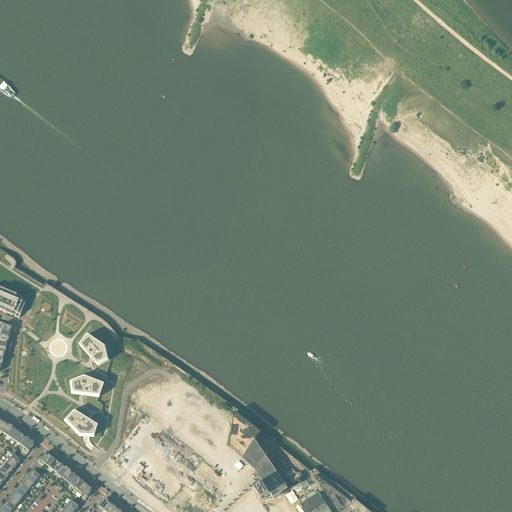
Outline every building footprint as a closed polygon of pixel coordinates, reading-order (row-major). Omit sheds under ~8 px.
[(0,310),(4,312),(19,318),(25,304),(25,303),(22,301),(23,300),(15,296),(16,295),(0,288),(0,310)] [(6,324),(1,322),(0,325),(0,330),(10,333),(11,327),(6,326),(6,324)] [(73,411),(64,421),(78,435),(78,436),(79,436),(82,436),(90,437),(93,437),(100,437),(102,417),(102,416),(102,415),(102,413),(103,404),(97,401),(99,397),(103,384),(105,381),(105,379),(106,378),(106,376),(114,354),(108,352),(106,346),(88,334),(80,345),(91,357),(94,361),(93,363),(93,364),(91,369),(88,378),(83,376),(69,382),(71,394),(78,395),(83,395),(83,399),(83,400),(83,401),(83,402),(83,408),(83,417),(73,411)] [(0,335),(0,341),(7,343),(8,338),(0,335)] [(230,445),(233,449),(240,455),(243,458),(248,463),(252,467),(256,471),(266,455),(263,450),(256,440),(261,432),(260,431),(253,426),(246,420),(240,415),(236,412),(235,412),(234,419),(233,426),(231,440),(230,445)] [(7,435),(12,427),(7,424),(2,432),(3,433),(7,435)] [(10,439),(16,430),(12,427),(7,435),(11,438),(10,439)] [(15,441),(21,433),(16,430),(10,439),(13,441),(15,442),(15,441)] [(20,444),(26,437),(21,433),(15,441),(20,444)] [(20,444),(24,448),(30,440),(26,437),(20,444)] [(35,444),(30,440),(24,448),(18,456),(22,459),(23,459),(24,457),(25,456),(26,454),(27,454),(28,452),(29,451),(31,449),(31,448),(35,444)] [(151,490),(153,488),(153,450),(151,448),(148,448),(147,450),(143,453),(145,455),(141,464),(139,465),(137,470),(138,472),(138,470),(139,470),(142,472),(145,476),(142,476),(147,478),(147,483),(146,481),(144,481),(144,479),(141,479),(140,482),(141,483),(144,483),(141,486),(143,486),(142,489),(144,490),(145,489),(147,490),(151,490)] [(33,468),(38,472),(45,463),(51,456),(46,452),(43,457),(42,457),(40,459),(40,460),(38,462),(38,463),(36,465),(35,465),(36,466),(34,468),(33,468)] [(20,460),(21,460),(13,454),(9,458),(17,465),(19,462),(21,461),(20,460)] [(266,455),(256,471),(262,481),(263,481),(262,482),(254,487),(263,500),(270,495),(273,499),(288,488),(275,469),(266,455)] [(51,456),(45,463),(49,467),(55,459),(51,456)] [(4,461),(13,469),(17,465),(9,458),(6,463),(4,461)] [(53,470),(59,463),(55,459),(49,467),(53,470)] [(4,461),(0,466),(10,473),(13,469),(4,461)] [(56,474),(63,466),(59,463),(53,470),(57,473),(56,474)] [(0,472),(6,478),(10,473),(0,466),(2,468),(0,470),(0,472)] [(61,478),(67,469),(63,466),(56,474),(61,478)] [(201,483),(215,493),(226,478),(212,467),(209,471),(207,474),(208,475),(203,481),(201,483)] [(72,473),(67,469),(61,478),(62,477),(66,480),(72,473)] [(29,475),(39,482),(37,480),(41,476),(33,470),(29,475)] [(69,485),(76,476),(72,473),(66,480),(70,483),(69,484),(69,485)] [(39,482),(29,475),(29,474),(27,476),(28,476),(26,479),(35,487),(39,482)] [(351,505),(358,511),(357,511),(370,511),(355,500),(352,503),(317,475),(316,475),(314,476),(338,511),(349,511),(352,510),(349,507),(350,506),(351,505)] [(76,476),(69,485),(73,488),(72,489),(73,489),(80,479),(76,476)] [(22,483),(32,491),(35,487),(26,479),(22,483)] [(80,479),(73,489),(77,492),(84,483),(80,479)] [(19,488),(27,495),(31,490),(32,491),(22,483),(19,488)] [(81,496),(89,486),(84,483),(77,492),(81,496)] [(93,490),(89,486),(81,496),(82,495),(86,498),(87,497),(88,497),(90,495),(89,494),(93,490)] [(19,488),(15,492),(24,499),(27,495),(19,488)] [(14,494),(12,497),(20,504),(24,499),(15,492),(13,494),(14,494)] [(331,511),(328,507),(318,493),(299,505),(303,511),(331,511)] [(17,508),(20,504),(12,497),(8,501),(17,509),(18,509),(17,508)] [(101,511),(109,502),(104,499),(100,504),(100,503),(99,503),(100,503),(98,505),(98,506),(96,507),(96,508),(101,511)] [(184,500),(175,511),(207,511),(208,511),(190,499),(187,502),(184,500)] [(67,504),(75,511),(79,506),(70,500),(67,504)] [(8,501),(4,506),(12,511),(14,511),(17,509),(8,501)] [(105,511),(107,511),(113,506),(109,502),(101,511),(103,510),(105,511)]
